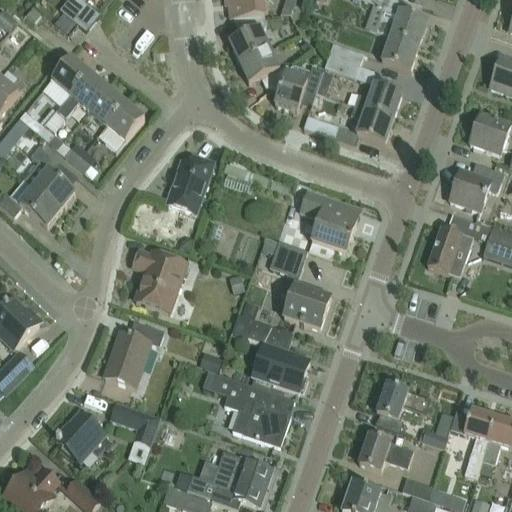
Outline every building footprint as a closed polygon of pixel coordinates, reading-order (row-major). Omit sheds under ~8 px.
[(73,0),(61,16),(78,30),(86,37),(97,24),(100,20),(84,7),(84,8),(78,3),(73,0)] [(230,25),(233,25),(262,23),(264,23),(262,0),(260,0),(225,3),(225,12),(229,11),(230,25)] [(290,20),(297,2),(291,0),(287,0),(280,21),(290,20)] [(396,16),(400,4),(386,0),(349,0),(349,1),(387,14),(382,27),(381,26),(376,38),(389,42),(419,52),(428,27),(396,16)] [(34,27),(39,21),(41,19),(33,13),(26,20),(34,27)] [(0,30),(9,38),(17,29),(18,27),(3,16),(0,19),(0,30)] [(239,69),(270,55),(260,35),(266,32),(262,23),(233,25),(242,43),(229,49),(239,69)] [(410,78),(419,52),(389,42),(381,67),(410,78)] [(306,47),(301,52),(307,58),(313,54),(306,47)] [(381,78),(359,70),(362,61),(333,50),(324,74),(373,91),(374,90),(376,91),(381,78)] [(286,78),(288,72),(286,71),(279,75),(270,55),(239,69),(249,90),(261,84),(265,94),(279,98),(286,78)] [(70,102),(90,78),(71,63),(51,86),(70,102)] [(511,67),(501,63),(490,93),(511,100),(511,67)] [(279,98),(275,111),(296,118),(301,105),(312,109),(316,98),(323,78),(323,77),(311,74),(311,76),(295,70),(290,72),(288,79),(286,79),(286,78),(279,98)] [(88,117),(108,93),(90,78),(70,102),(71,102),(58,117),(66,124),(79,109),(88,117)] [(332,81),(323,78),(316,98),(325,102),(332,81)] [(0,84),(0,122),(26,90),(18,84),(11,93),(0,84)] [(359,100),(355,112),(365,115),(394,125),(402,100),(376,91),(374,90),(373,91),(369,104),(359,100)] [(107,132),(126,109),(108,93),(88,117),(107,132)] [(26,118),(20,124),(27,130),(38,140),(44,133),(43,133),(57,116),(48,109),(35,125),(26,118)] [(126,109),(107,132),(125,147),(144,124),(126,109)] [(394,125),(365,115),(365,116),(354,112),(351,122),(361,125),(357,139),(356,141),(358,141),(385,151),(394,125)] [(510,130),(499,126),(480,119),(470,150),(499,161),(510,130)] [(356,141),(357,139),(308,122),(304,134),(354,152),(358,141),(356,141)] [(21,137),(27,130),(20,124),(14,131),(21,137)] [(57,155),(63,148),(55,140),(53,142),(44,133),(38,140),(48,148),(57,155)] [(75,170),(86,157),(76,150),(72,155),(63,148),(57,155),(75,170)] [(24,186),(61,216),(75,199),(51,179),(59,168),(39,152),(30,162),(38,169),(24,186)] [(86,157),(75,170),(85,178),(95,165),(86,157)] [(178,178),(167,210),(196,220),(213,170),(192,162),(185,181),(178,178)] [(230,169),(226,178),(290,201),(294,192),(230,169)] [(504,180),(494,176),(476,170),(472,180),(460,176),(450,208),(479,218),(487,195),(497,199),(504,180)] [(47,233),(61,216),(24,186),(10,203),(3,196),(0,199),(0,212),(14,224),(22,213),(47,233)] [(361,216),(346,211),(308,198),(301,217),(301,219),(320,225),(312,248),(327,253),(346,260),(361,216)] [(452,221),(447,235),(441,233),(428,273),(460,284),(474,244),(470,243),(471,241),(488,247),(484,260),(511,269),(511,239),(493,233),(492,235),(452,221)] [(181,245),(178,252),(191,257),(195,244),(187,242),(181,245)] [(292,302),(284,324),(320,336),(331,304),(295,292),(304,268),(308,257),(279,247),(275,258),(269,274),(287,280),(281,298),(292,302)] [(187,270),(171,264),(152,258),(151,261),(139,256),(133,273),(147,278),(144,288),(142,287),(135,307),(154,314),(170,319),(187,270)] [(240,280),(229,284),(234,300),(245,296),(240,280)] [(0,317),(0,342),(14,356),(39,330),(13,304),(7,310),(6,309),(3,312),(4,313),(0,317)] [(292,339),(280,335),(280,336),(238,323),(232,341),(263,351),(252,383),(298,399),(299,397),(303,398),(308,384),(304,382),(310,367),(285,358),(292,339)] [(164,339),(153,334),(134,328),(130,341),(120,338),(114,355),(111,366),(105,383),(124,390),(135,394),(150,350),(159,353),(164,339)] [(222,364),(204,358),(200,372),(217,378),(222,364)] [(5,400),(33,372),(19,359),(0,378),(0,404),(4,400),(5,400)] [(269,398),(250,391),(220,381),(214,396),(228,401),(224,412),(239,417),(232,437),(280,453),(291,421),(264,411),(269,398)] [(403,411),(426,420),(431,406),(386,390),(376,419),(398,426),(403,411)] [(158,425),(147,421),(117,411),(112,426),(137,435),(133,447),(148,452),(158,425)] [(482,468),(495,424),(471,416),(463,441),(476,445),(465,482),(477,486),(482,468)] [(80,420),(56,446),(71,459),(80,468),(91,456),(97,462),(104,454),(107,457),(113,450),(104,442),(95,433),(80,420)] [(511,428),(495,424),(482,468),(494,471),(500,452),(511,455),(511,428)] [(427,436),(423,448),(443,454),(444,455),(448,443),(437,440),(427,436)] [(369,441),(359,470),(378,476),(380,477),(384,467),(407,475),(408,470),(413,457),(388,448),(369,441)] [(259,511),(272,475),(235,462),(223,458),(213,489),(193,482),(188,497),(213,505),(212,506),(228,511),(238,511),(240,506),(258,511),(259,511)] [(5,502),(16,511),(44,511),(52,503),(48,499),(58,488),(45,476),(35,487),(26,479),(5,502)] [(428,507),(433,493),(407,485),(402,498),(428,507)] [(77,486),(66,498),(81,511),(96,511),(101,508),(77,486)] [(385,511),(389,501),(371,495),(352,489),(344,511),(385,511)] [(188,499),(177,495),(169,493),(164,508),(175,511),(209,511),(211,509),(188,501),(188,499)] [(451,503),(447,511),(468,511),(469,510),(451,503)]
